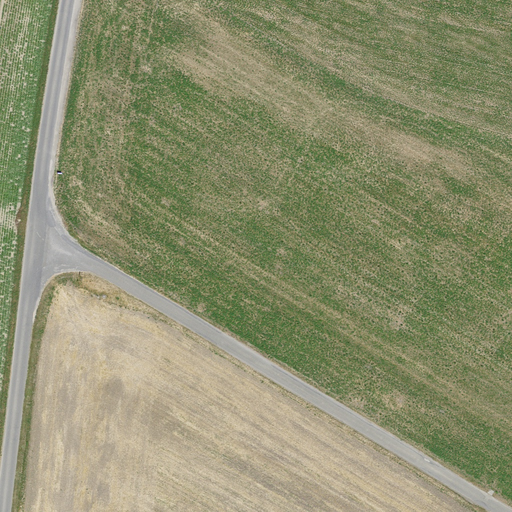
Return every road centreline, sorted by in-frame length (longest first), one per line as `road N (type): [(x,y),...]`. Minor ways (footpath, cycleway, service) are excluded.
road 1 (track): [(491,511),(39,234)]
road 2 (unclassified): [(73,0),(6,511)]
